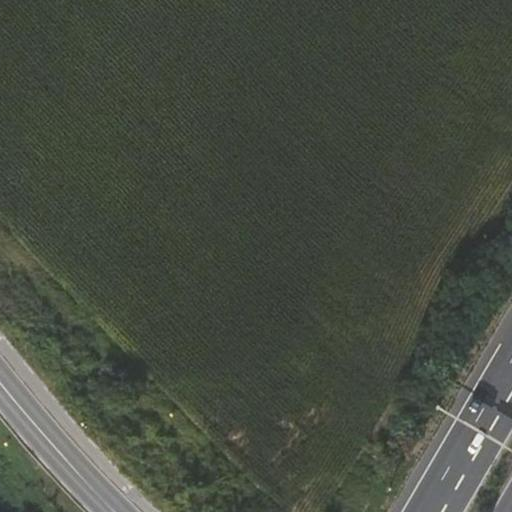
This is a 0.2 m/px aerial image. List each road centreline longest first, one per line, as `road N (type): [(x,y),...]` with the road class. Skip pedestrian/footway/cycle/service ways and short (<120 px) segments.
road 1 (primary): [(120,511),(0,383)]
road 2 (motorway): [(511,378),(434,511)]
